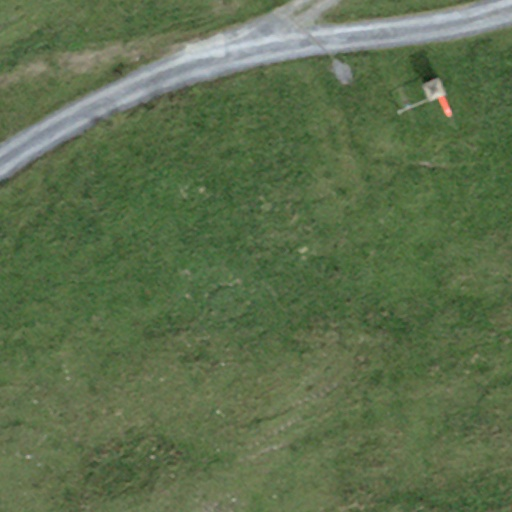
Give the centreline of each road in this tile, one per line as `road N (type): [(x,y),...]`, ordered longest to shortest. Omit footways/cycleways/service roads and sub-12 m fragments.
road 1 (track): [(390,511),(421,442),(418,324),(405,265),(323,93),(262,44),(316,0)]
road 2 (track): [(0,163),(93,101),(262,44),(511,8)]
